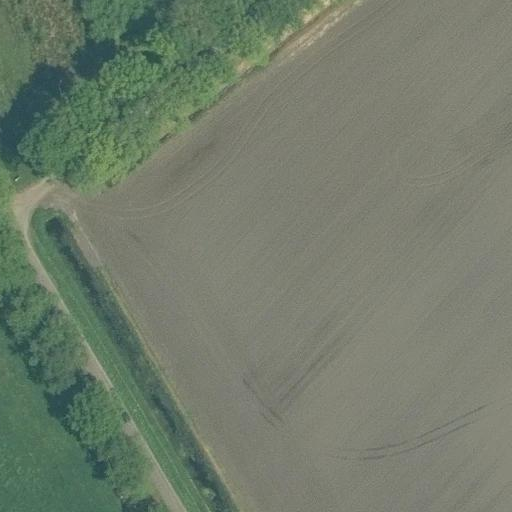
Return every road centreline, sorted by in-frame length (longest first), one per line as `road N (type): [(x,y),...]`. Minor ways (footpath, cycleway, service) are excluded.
road 1 (unclassified): [(5,218),(280,0)]
road 2 (unclassified): [(178,511),(5,218)]
